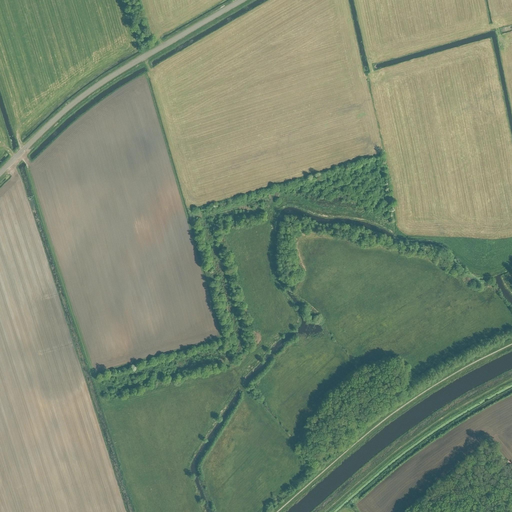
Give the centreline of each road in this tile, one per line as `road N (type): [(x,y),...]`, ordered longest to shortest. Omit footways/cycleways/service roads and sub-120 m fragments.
road 1 (unclassified): [(0,173),(94,87),(242,0)]
road 2 (track): [(511,376),(425,425),(319,511)]
